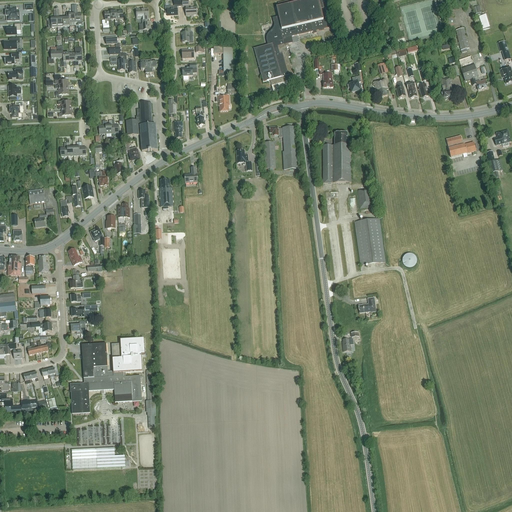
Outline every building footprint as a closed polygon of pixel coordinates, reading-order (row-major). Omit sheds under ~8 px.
[(189,6),(188,2),(188,0),(182,0),(182,7),(186,6),(186,9),(186,17),(191,17),(191,16),(197,16),(197,8),(189,9),(188,6),(189,6)] [(273,93),(288,88),(286,82),(295,79),(294,74),(293,75),(288,58),(291,57),(288,45),(293,43),(292,37),(297,36),(313,32),(314,34),(317,34),(316,31),(329,28),(322,0),(310,0),(300,3),(296,4),(294,0),(293,0),(278,4),(279,8),(277,8),(279,17),(273,19),(274,25),(274,26),(274,27),(274,28),(274,29),(273,29),(272,30),(270,32),(268,34),(268,35),(267,36),(267,37),(267,38),(266,39),(266,41),(267,41),(268,45),(254,49),(263,82),(270,81),(273,93)] [(166,14),(167,14),(167,16),(178,16),(177,9),(177,7),(181,7),(181,1),(174,1),(174,7),(165,7),(166,14)] [(19,11),(16,11),(16,8),(7,8),(7,13),(6,13),(6,17),(7,17),(7,21),(19,21),(19,11)] [(56,10),(54,10),(54,19),(47,20),(48,30),(52,30),(52,28),(57,28),(56,10)] [(148,21),(148,18),(149,18),(148,10),(136,10),(137,19),(142,19),(143,31),(149,31),(149,21),(148,21)] [(490,28),(486,15),(479,17),(483,30),(490,28)] [(4,29),(4,36),(14,35),(14,31),(18,31),(18,25),(12,25),(12,28),(4,29)] [(189,43),(189,37),(191,37),(191,29),(185,29),(185,33),(182,34),(182,43),(189,43)] [(461,51),(469,49),(464,29),(456,31),(461,51)] [(20,39),(14,39),(14,42),(4,43),(5,50),(17,50),(17,44),(20,44),(20,39)] [(115,45),(116,47),(120,47),(120,44),(117,44),(117,39),(106,39),(107,45),(115,45)] [(502,52),(505,61),(511,59),(506,41),(498,44),(501,52),(502,52)] [(120,49),(120,47),(116,47),(116,49),(109,50),(110,55),(119,55),(119,57),(127,57),(126,54),(120,54),(120,49)] [(224,73),(233,73),(233,48),(224,48),(224,47),(221,47),(221,51),(223,51),(224,73)] [(57,59),(57,51),(56,51),(56,48),(51,48),(51,58),(48,59),(48,65),(54,64),(54,60),(57,59)] [(194,59),(194,50),(182,51),(182,60),(194,59)] [(12,58),(5,58),(5,65),(15,65),(15,60),(20,60),(19,54),(11,54),(12,58)] [(462,69),(461,70),(461,72),(465,82),(479,77),(471,56),(459,60),(462,69)] [(124,65),(127,65),(127,60),(127,57),(119,57),(124,57),(124,60),(119,61),(119,72),(125,71),(124,65)] [(127,68),(129,68),(130,74),(136,73),(135,63),(129,63),(129,60),(127,60),(127,65),(127,68)] [(146,75),(149,74),(153,74),(153,70),(157,70),(156,62),(152,62),(152,60),(140,61),(141,63),(140,63),(141,71),(145,71),(146,75)] [(380,67),(383,75),(388,73),(386,64),(380,65),(380,67)] [(183,77),(193,76),(193,74),(197,74),(196,65),(190,65),(190,69),(182,69),(183,77)] [(460,76),(457,66),(451,68),(454,78),(460,76)] [(506,85),(511,82),(511,73),(510,68),(501,71),(503,78),(504,78),(506,85)] [(15,70),(15,73),(8,74),(9,81),(19,80),(18,75),(23,75),(23,70),(15,70)] [(333,82),(332,75),(329,75),(329,73),(326,73),(326,75),(323,75),(324,88),(332,88),(333,88),(333,82)] [(353,84),(347,86),(348,89),(351,88),(352,94),(360,91),(358,83),(361,82),(360,77),(352,79),(353,84)] [(442,92),(442,99),(443,99),(443,100),(444,101),(445,101),(446,101),(447,100),(447,99),(448,98),(454,97),(453,91),(452,91),(450,79),(440,80),(441,85),(442,85),(443,92),(442,92)] [(476,86),(478,91),(487,88),(486,85),(487,85),(486,81),(480,82),(480,81),(476,82),(475,79),(471,81),(473,87),(476,86)] [(375,92),(377,92),(377,93),(378,93),(379,98),(388,96),(387,91),(388,90),(385,80),(373,83),(375,89),(375,92)] [(402,83),(397,84),(399,89),(396,90),(399,99),(399,98),(400,99),(402,98),(403,98),(403,97),(405,96),(403,88),(402,83)] [(415,89),(413,83),(407,85),(410,99),(417,98),(415,89)] [(419,87),(420,91),(422,99),(423,99),(425,99),(425,98),(429,97),(426,85),(419,87)] [(236,96),(236,86),(228,86),(228,96),(236,96)] [(9,98),(17,98),(17,94),(21,94),(20,89),(16,89),(16,87),(8,87),(9,91),(9,98)] [(230,106),(229,96),(218,96),(219,107),(220,107),(220,112),(229,112),(228,106),(230,106)] [(174,105),(174,100),(168,100),(169,118),(174,118),(174,115),(177,115),(176,105),(174,105)] [(20,114),(20,107),(23,107),(23,103),(15,103),(16,106),(10,106),(10,114),(12,114),(12,119),(19,118),(18,114),(20,114)] [(140,103),(140,110),(137,110),(137,117),(136,117),(136,121),(126,121),(127,136),(141,135),(142,152),(149,152),(149,153),(149,152),(151,152),(151,153),(152,153),(152,152),(158,151),(156,125),(152,125),(151,103),(140,103)] [(200,127),(202,127),(205,126),(204,122),(205,121),(205,119),(204,118),(203,114),(201,114),(200,112),(201,112),(201,108),(199,109),(199,107),(196,107),(197,118),(198,127),(200,127)] [(183,133),(183,129),(182,122),(173,123),(174,132),(174,133),(176,133),(176,139),(182,139),(182,133),(183,133)] [(284,171),(298,170),(296,128),(283,128),(283,129),(278,129),(278,128),(269,128),(270,134),(273,134),(274,137),(279,137),(279,138),(283,138),(285,153),(283,153),(284,171)] [(502,147),(504,148),(508,146),(509,145),(508,143),(511,142),(508,131),(496,134),(497,138),(494,139),(496,146),(502,145),(502,147)] [(323,184),(351,184),(351,146),(348,146),(348,139),(348,134),(335,134),(335,139),(335,146),(323,146),(323,184)] [(446,141),(451,158),(467,154),(476,152),(474,144),(463,146),(461,137),(446,141)] [(276,169),(275,143),(264,143),(265,170),(276,169)] [(106,153),(106,144),(96,145),(97,153),(106,153)] [(129,154),(132,163),(132,162),(133,163),(135,162),(140,160),(138,151),(137,151),(136,148),(130,150),(131,153),(129,154)] [(246,161),(248,161),(247,155),(244,156),(244,151),(241,151),(240,150),(237,151),(237,152),(236,152),(237,164),(242,164),(243,166),(246,165),(246,172),(252,172),(251,163),(246,163),(246,161)] [(495,161),(492,152),(486,153),(494,183),(495,183),(495,184),(500,182),(498,173),(503,171),(500,159),(495,161)] [(121,164),(124,163),(123,161),(113,163),(114,167),(117,175),(118,176),(120,175),(124,174),(121,164)] [(185,184),(198,183),(197,175),(196,168),(191,169),(191,175),(184,176),(185,184)] [(108,186),(107,177),(109,177),(109,172),(99,173),(99,183),(100,183),(100,187),(103,187),(108,186)] [(168,210),(168,207),(173,207),(172,188),(170,188),(170,180),(161,181),(161,188),(160,188),(161,208),(163,208),(163,210),(168,210)] [(78,196),(77,187),(72,188),(73,196),(74,196),(75,208),(82,207),(80,195),(78,196)] [(93,196),(92,187),(82,189),(83,194),(84,194),(85,200),(91,199),(91,196),(93,196)] [(45,203),(44,190),(29,192),(30,205),(45,203)] [(373,208),(371,190),(357,191),(359,209),(373,208)] [(146,192),(139,192),(139,199),(141,199),(141,209),(142,209),(148,209),(149,209),(149,196),(146,196),(146,192)] [(67,204),(73,203),(72,197),(66,197),(66,204),(64,204),(64,202),(60,202),(62,214),(63,218),(69,218),(68,213),(69,213),(68,207),(67,207),(67,204)] [(125,219),(125,220),(128,220),(128,219),(130,219),(130,209),(128,209),(128,205),(123,205),(123,207),(118,208),(118,219),(125,219)] [(46,227),(45,226),(45,218),(47,218),(55,217),(54,210),(46,211),(47,215),(39,216),(40,218),(39,219),(39,220),(35,220),(36,228),(42,227),(46,227)] [(115,229),(115,217),(107,217),(107,224),(106,224),(106,229),(115,229)] [(385,263),(379,219),(354,223),(360,267),(385,263)] [(95,230),(95,231),(90,233),(94,240),(94,241),(95,242),(95,243),(100,240),(100,255),(104,255),(104,239),(99,228),(95,230)] [(13,232),(13,233),(13,242),(22,242),(22,233),(22,231),(13,232)] [(73,266),(77,264),(82,262),(80,257),(79,258),(75,249),(68,252),(70,257),(69,257),(71,261),(73,266)] [(417,265),(412,253),(401,258),(405,269),(417,265)] [(21,277),(21,263),(20,263),(20,258),(10,257),(10,263),(8,263),(8,276),(21,277)] [(27,258),(26,259),(26,267),(26,269),(26,272),(33,272),(33,267),(35,267),(35,258),(34,258),(33,257),(31,257),(31,258),(27,258)] [(39,257),(39,261),(38,261),(39,274),(49,273),(49,267),(48,267),(47,264),(46,264),(46,257),(45,257),(40,257),(39,257)] [(76,288),(83,288),(83,280),(79,281),(79,276),(73,277),(73,282),(70,282),(71,290),(76,289),(76,288)] [(0,303),(13,302),(15,302),(14,290),(8,291),(8,295),(0,295),(0,303)] [(41,306),(50,306),(50,297),(41,298),(41,303),(35,303),(35,309),(41,309),(41,306)] [(371,313),(376,312),(374,298),(368,299),(368,304),(358,306),(360,314),(370,312),(371,313)] [(14,312),(16,311),(15,302),(13,303),(13,302),(0,303),(0,317),(4,317),(4,320),(14,319),(14,312)] [(46,319),(51,318),(51,311),(46,311),(46,310),(39,311),(40,319),(46,318),(46,319)] [(71,333),(77,332),(77,335),(86,334),(85,325),(88,325),(88,322),(79,322),(80,325),(71,326),(71,333)] [(43,333),(45,333),(52,332),(52,325),(44,325),(42,325),(40,325),(40,323),(31,324),(32,328),(41,328),(41,329),(43,329),(43,333)] [(360,332),(357,332),(351,333),(351,338),(357,338),(358,341),(361,341),(360,332)] [(106,344),(82,346),(84,384),(70,385),(71,392),(72,414),(72,415),(80,414),(90,414),(89,391),(114,389),(115,403),(132,402),(132,403),(142,402),(140,377),(126,377),(126,373),(143,372),(142,356),(145,356),(144,339),(120,341),(121,344),(112,345),(113,372),(108,372),(106,344)] [(344,352),(351,351),(350,341),(348,341),(348,340),(343,340),(344,342),(342,343),(344,352)] [(47,346),(42,348),(41,348),(42,353),(49,352),(48,349),(51,349),(50,343),(47,344),(47,346)] [(13,349),(14,359),(23,359),(22,351),(16,351),(16,348),(16,344),(9,345),(9,350),(9,349),(13,349)] [(0,347),(0,355),(4,355),(6,355),(10,355),(9,350),(9,345),(6,345),(6,348),(4,348),(0,347)] [(49,376),(50,376),(54,375),(54,378),(56,377),(56,375),(56,374),(55,369),(48,370),(49,376)] [(49,376),(48,370),(42,372),(43,378),(48,377),(48,379),(51,379),(50,376),(49,376)] [(154,401),(153,371),(146,371),(147,401),(146,401),(146,417),(148,417),(148,429),(155,428),(154,416),(156,416),(156,401),(154,401)] [(32,380),(36,379),(36,382),(38,382),(38,379),(37,373),(30,375),(32,380)] [(24,376),(25,382),(26,385),(33,383),(32,380),(30,375),(24,376)] [(5,385),(5,383),(4,377),(0,376),(0,387),(1,388),(1,391),(9,391),(8,385),(5,385)] [(13,400),(7,400),(7,395),(0,395),(0,403),(5,403),(5,408),(13,407),(13,400)] [(57,407),(55,399),(48,400),(50,409),(57,407)] [(40,410),(47,408),(46,402),(38,403),(40,410)] [(73,470),(125,468),(125,459),(115,460),(114,449),(72,451),(73,470)]
